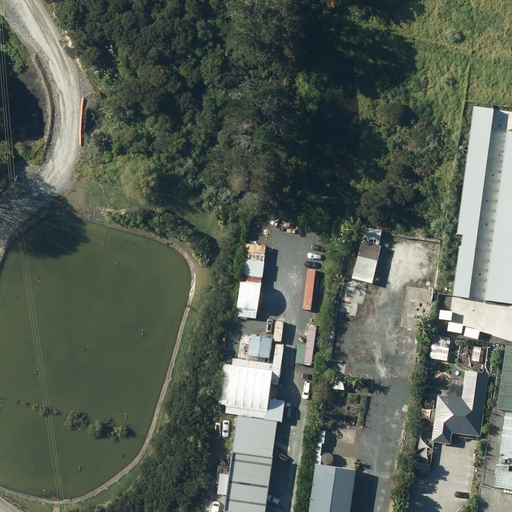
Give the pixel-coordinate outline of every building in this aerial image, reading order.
[(359,244),(351,280),(371,285),(379,248),(359,244)] [(511,282),(500,282),(498,302),(511,303),(511,282)] [(410,302),(431,303),(432,287),(407,285),(405,302),(410,302)] [(431,303),(410,302),(409,317),(430,319),(431,303)] [(245,333),(236,333),(235,353),(243,353),(245,333)] [(448,338),(430,337),(427,360),(446,362),(448,338)] [(480,346),(464,345),(463,361),(479,362),(480,346)] [(503,414),(492,492),(511,494),(511,347),(504,346),(495,413),(503,414)] [(480,437),(485,374),(462,372),(460,398),(433,396),(429,444),(447,445),(448,434),(480,437)] [(312,387),(293,385),(290,407),(309,410),(312,387)] [(387,412),(386,422),(408,424),(410,402),(392,401),(391,413),(387,412)] [(262,511),(276,423),(256,420),(259,405),(242,403),(239,418),(236,418),(222,511),(262,511)] [(313,444),(312,456),(320,457),(321,445),(313,444)] [(475,454),(466,453),(464,474),(473,475),(475,454)] [(313,468),(306,511),(348,511),(354,473),(313,468)]
